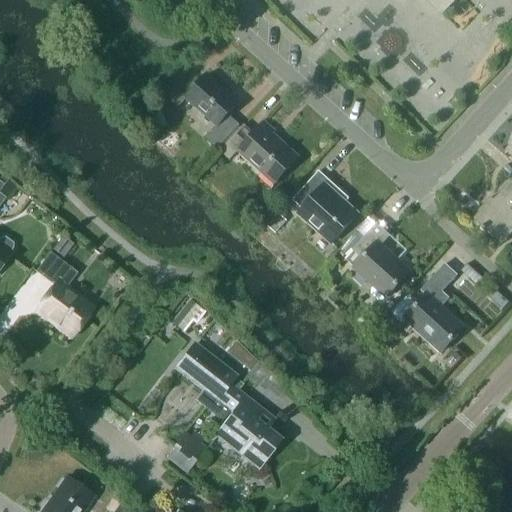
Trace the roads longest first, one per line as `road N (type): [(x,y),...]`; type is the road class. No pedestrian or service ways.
road 1 (residential): [(238,30),(417,189),(511,84)]
road 2 (tertiary): [(511,371),(380,511)]
road 3 (residential): [(8,415),(66,402),(143,467)]
